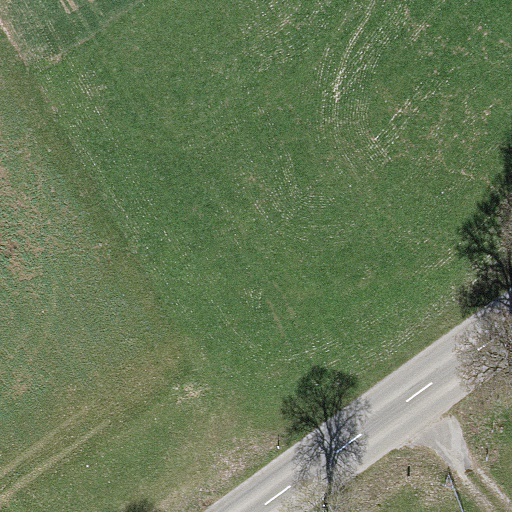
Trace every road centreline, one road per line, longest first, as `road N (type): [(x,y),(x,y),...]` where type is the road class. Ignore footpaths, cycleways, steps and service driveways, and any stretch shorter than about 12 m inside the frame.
road 1 (tertiary): [(511,326),(254,511)]
road 2 (track): [(409,400),(499,511)]
